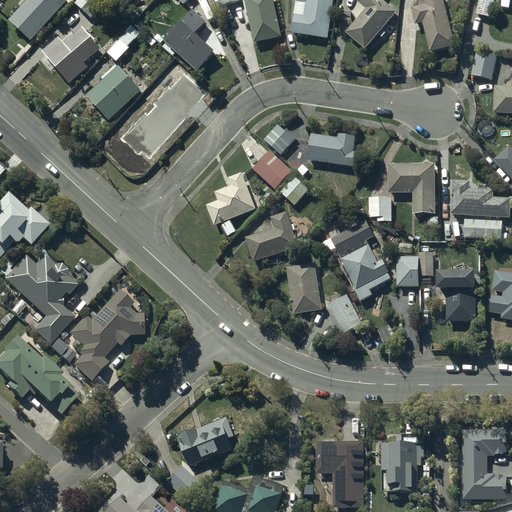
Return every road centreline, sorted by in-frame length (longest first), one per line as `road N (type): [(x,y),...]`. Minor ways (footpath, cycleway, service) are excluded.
road 1 (residential): [(126,224),(266,93),(440,107)]
road 2 (secondary): [(443,383),(306,375),(234,329)]
road 3 (residential): [(234,329),(68,470)]
road 4 (secondary): [(126,224),(0,116)]
road 5 (secondary): [(234,329),(126,224)]
road 6 (residential): [(444,511),(443,383)]
